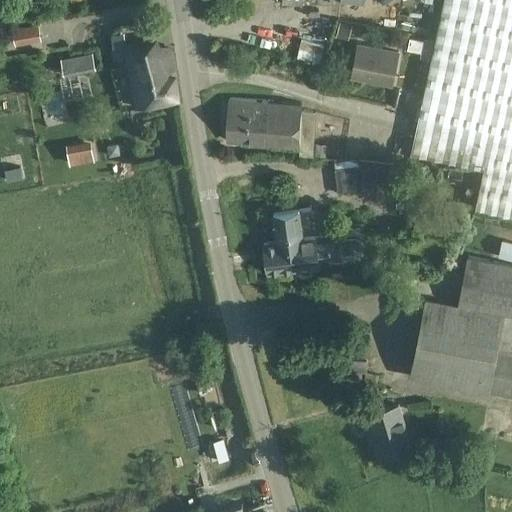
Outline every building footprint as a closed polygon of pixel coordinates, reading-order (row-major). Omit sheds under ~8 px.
[(511,0),(445,0),(413,151),(483,167),(476,205),(511,213),(511,0)] [(39,24),(13,28),(15,45),(41,40),(39,24)] [(112,36),(115,60),(127,59),(123,34),(112,36)] [(399,52),(359,44),(352,78),(392,85),(399,52)] [(127,55),(138,107),(179,102),(175,75),(173,75),(170,48),(127,55)] [(64,75),(96,68),(92,49),(60,56),(64,75)] [(230,98),(228,143),(301,147),(302,103),(230,98)] [(70,165),(95,160),(91,140),(66,145),(70,165)] [(376,163),(335,169),(338,193),(379,187),(376,163)] [(5,169),(7,180),(22,178),(19,166),(5,169)] [(264,244),(268,273),(320,266),(320,265),(357,260),(363,257),(365,253),(365,247),(363,243),(358,240),(352,239),(341,240),(340,234),(303,239),(299,211),(273,214),(277,242),(264,244)] [(511,241),(502,239),(497,256),(511,259),(511,241)] [(490,392),(511,396),(511,263),(468,255),(458,304),(426,298),(410,377),(490,393),(490,392)] [(373,429),(381,456),(412,448),(399,404),(363,415),(368,431),(373,429)] [(499,466),(511,466),(511,446),(500,446),(499,466)]
